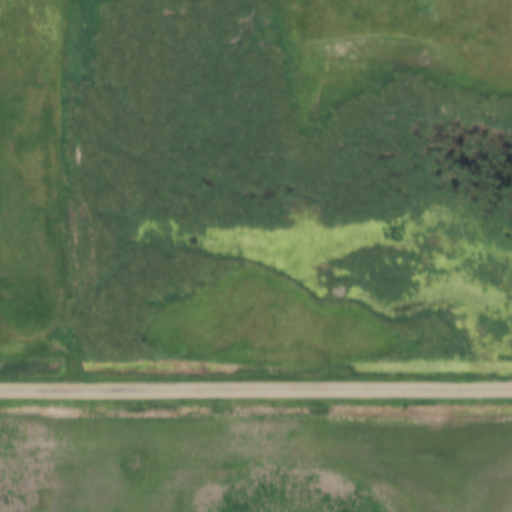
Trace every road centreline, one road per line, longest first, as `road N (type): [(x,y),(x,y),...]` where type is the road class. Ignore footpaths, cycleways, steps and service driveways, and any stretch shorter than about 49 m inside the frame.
road 1 (residential): [(511,387),(0,386)]
road 2 (track): [(69,0),(72,387)]
